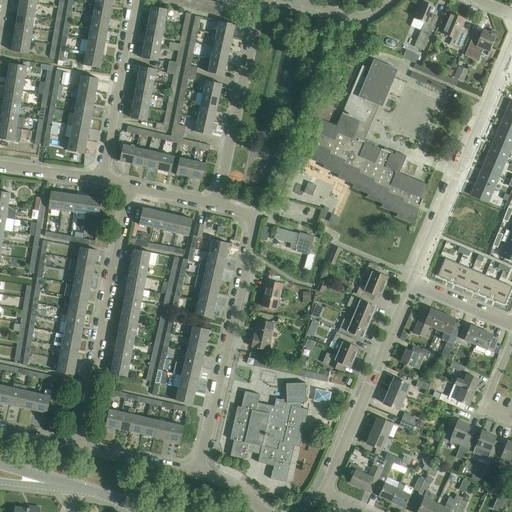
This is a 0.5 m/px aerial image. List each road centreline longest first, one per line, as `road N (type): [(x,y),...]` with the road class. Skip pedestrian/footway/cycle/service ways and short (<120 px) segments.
road 1 (residential): [(198,472),(254,214),(216,206)]
road 2 (residential): [(76,447),(129,186)]
road 3 (residential): [(321,496),(415,282)]
road 4 (residential): [(415,282),(500,68)]
road 5 (residential): [(216,206),(260,0)]
road 6 (residential): [(101,180),(135,0)]
road 7 (residential): [(198,472),(76,447)]
